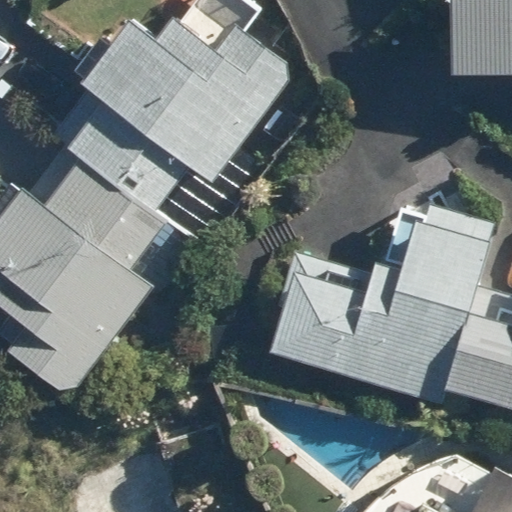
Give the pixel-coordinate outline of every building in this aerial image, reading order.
[(277,9),(263,0),(211,0),(184,44),(136,13),(94,78),(106,86),(0,244),(0,256),(13,266),(1,284),(41,311),(14,352),(85,399),(166,278),(147,265),(181,215),(170,207),(203,159),(228,176),(304,62),(261,33),(277,9)] [(511,0),(467,0),(466,65),(511,65),(511,0)] [(314,248),(284,343),(455,396),(460,379),(511,395),(511,300),(507,315),(487,309),(511,229),(405,196),(382,269),(314,248)] [(204,511),(173,417),(43,461),(59,511),(204,511)] [(511,511),(511,466),(503,462),(481,511),(511,511)]
